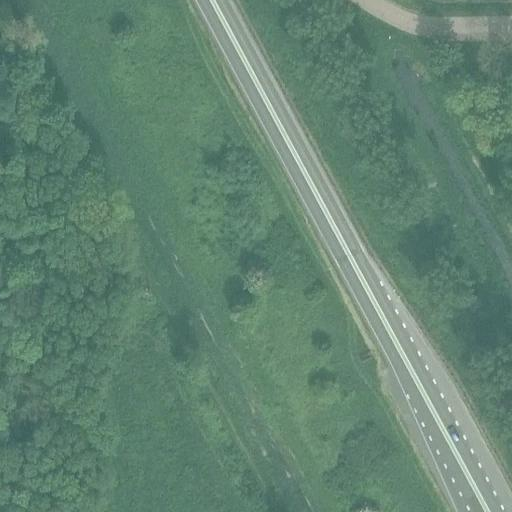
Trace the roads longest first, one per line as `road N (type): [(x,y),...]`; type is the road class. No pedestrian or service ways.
road 1 (trunk): [(487,511),(212,0)]
road 2 (unclassified): [(511,25),(419,24),(369,0)]
